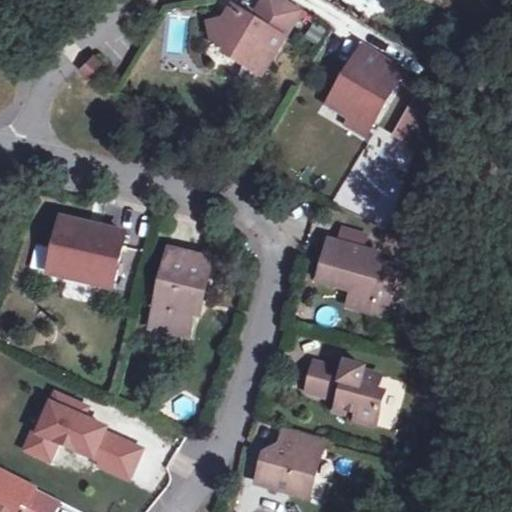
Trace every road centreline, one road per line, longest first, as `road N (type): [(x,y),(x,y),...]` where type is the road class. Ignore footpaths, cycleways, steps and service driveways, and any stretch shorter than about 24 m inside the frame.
road 1 (residential): [(14,151),(235,204),(280,236),(248,385),(183,511)]
road 2 (residential): [(14,151),(71,40),(126,0)]
